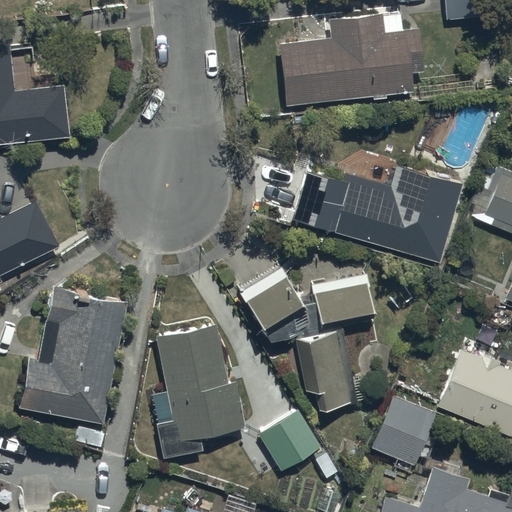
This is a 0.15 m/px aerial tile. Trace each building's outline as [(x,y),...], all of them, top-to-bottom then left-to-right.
[(482,0),(444,0),(447,20),(484,16),(482,0)] [(279,44),(285,106),(373,96),(373,100),(385,98),(385,95),(413,92),(411,72),(424,71),(420,30),(403,32),(401,16),(381,18),(381,14),(328,20),(330,39),(279,44)] [(12,43),(0,44),(0,145),(70,139),(65,87),(16,91),(12,43)] [(472,216),(511,232),(511,170),(487,160),(470,201),(477,204),(472,216)] [(306,171),(292,220),(440,263),(463,185),(397,166),(391,186),(347,173),(344,182),(306,171)] [(0,214),(0,282),(2,282),(0,279),(0,276),(59,247),(35,201),(1,218),(0,214)] [(273,343),(297,340),(306,395),(315,393),(318,413),(358,407),(343,321),(374,315),(368,275),(312,285),(313,292),(295,294),(280,268),(239,294),(245,303),(247,302),(273,343)] [(127,300),(53,287),(40,360),(28,358),(19,408),(104,424),(127,300)] [(216,325),(155,337),(166,392),(149,395),(162,459),(203,452),(200,434),(244,426),(235,382),(227,383),(216,325)] [(483,360),(461,351),(438,407),(511,436),(511,370),(497,364),(499,360),(485,354),(483,360)] [(437,415),(394,396),(371,446),(415,465),(437,415)] [(282,470),(323,445),(301,408),(259,434),(282,470)] [(420,508),(388,496),(382,511),(511,511),(511,487),(509,495),(491,488),(489,497),(470,490),(473,481),(435,467),(420,508)]
